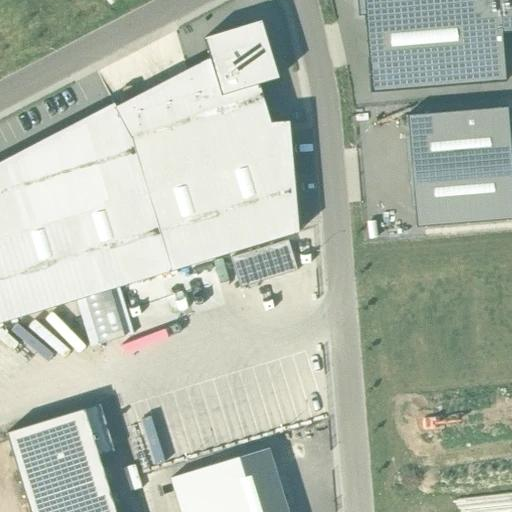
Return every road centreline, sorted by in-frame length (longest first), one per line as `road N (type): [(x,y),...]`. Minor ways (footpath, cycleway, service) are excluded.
road 1 (unclassified): [(357,511),(325,97),(303,0)]
road 2 (unclassified): [(188,0),(0,98)]
